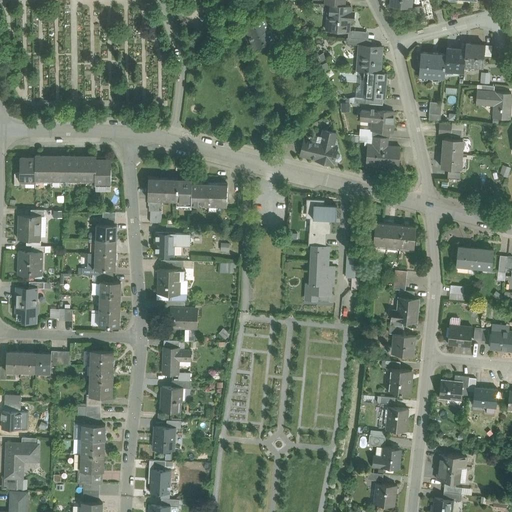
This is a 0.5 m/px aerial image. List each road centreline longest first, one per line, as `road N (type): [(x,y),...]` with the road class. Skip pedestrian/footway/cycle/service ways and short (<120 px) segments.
road 1 (residential): [(172,140),(428,199)]
road 2 (residential): [(127,135),(141,339)]
road 3 (residential): [(141,339),(126,511)]
road 4 (residential): [(395,43),(428,199)]
road 5 (residential): [(428,357),(436,283),(428,199)]
road 6 (residential): [(412,511),(428,357)]
road 7 (residential): [(172,140),(183,64),(159,0)]
road 8 (residential): [(0,332),(141,339)]
road 9 (residential): [(0,129),(127,135)]
road 10 (unknown): [(348,181),(339,305)]
